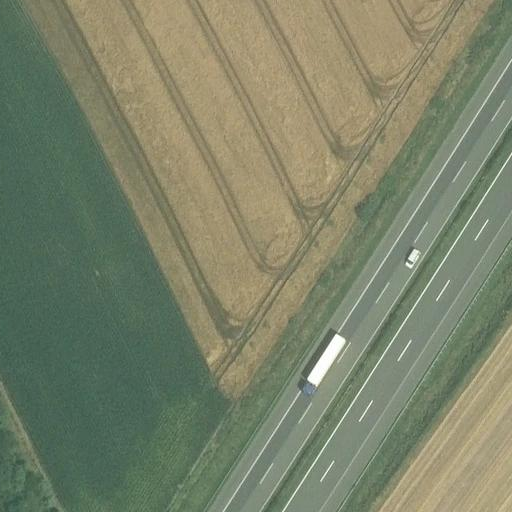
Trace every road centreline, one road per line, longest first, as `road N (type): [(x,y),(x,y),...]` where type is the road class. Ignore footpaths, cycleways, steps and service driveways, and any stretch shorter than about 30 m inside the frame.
road 1 (motorway): [(511,63),(225,511)]
road 2 (motorway): [(305,511),(511,187)]
